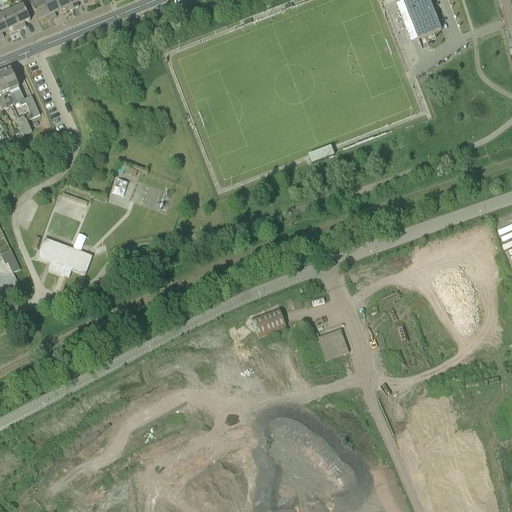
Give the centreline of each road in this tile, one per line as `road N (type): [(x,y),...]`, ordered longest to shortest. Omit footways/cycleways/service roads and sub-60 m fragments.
road 1 (unclassified): [(511,198),(244,298),(0,424)]
road 2 (tertiary): [(0,63),(154,0)]
